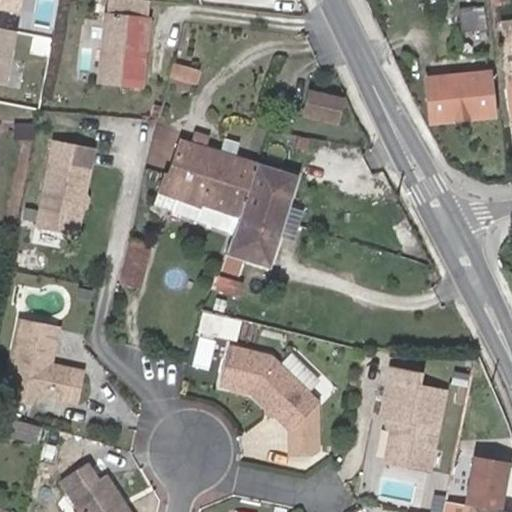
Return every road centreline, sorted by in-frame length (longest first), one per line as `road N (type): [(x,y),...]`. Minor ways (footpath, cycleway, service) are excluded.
road 1 (secondary): [(336,0),(443,217)]
road 2 (secondary): [(443,217),(511,353)]
